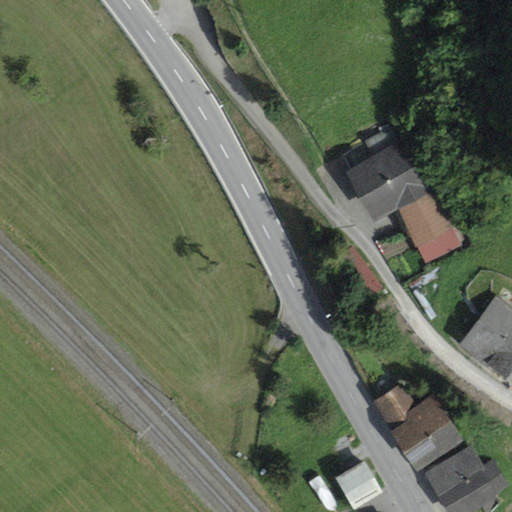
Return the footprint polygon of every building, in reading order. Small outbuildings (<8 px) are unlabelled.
[(369,150),(345,162),(373,218),(398,205),(416,242),(419,240),(428,257),(459,242),(452,229),(462,224),(436,169),(423,176),(402,134),(400,135),(395,123),(363,138),(369,150)] [(511,306),(496,294),(459,340),(487,363),(491,358),(511,375),(511,306)] [(402,379),(374,397),(417,465),(462,437),(433,392),(417,402),(402,379)] [(471,444),(425,466),(451,511),(467,511),(498,495),(497,492),(508,486),(493,460),(483,465),(471,444)] [(366,455),(336,471),(354,504),(384,487),(366,455)] [(398,511),(394,503),(378,511),(398,511)]
